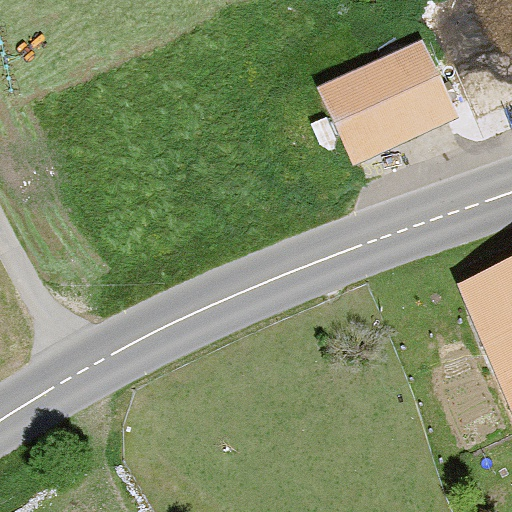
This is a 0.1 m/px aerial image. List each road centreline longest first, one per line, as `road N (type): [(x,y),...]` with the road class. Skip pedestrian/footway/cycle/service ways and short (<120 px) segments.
road 1 (tertiary): [(511,192),(222,298),(0,421)]
road 2 (track): [(75,375),(0,227)]
